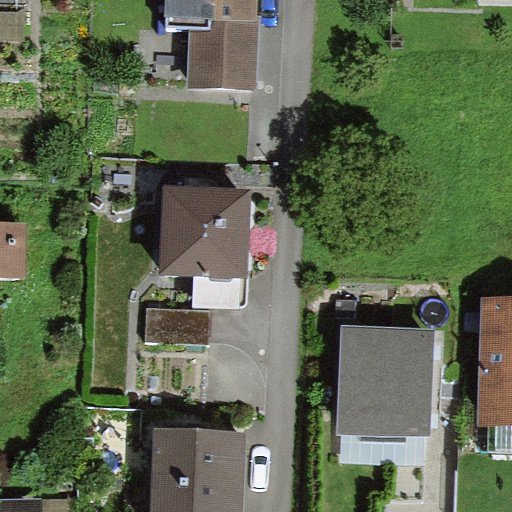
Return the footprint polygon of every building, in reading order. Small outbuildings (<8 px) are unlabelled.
[(168,0),(167,31),(190,32),(188,84),(251,86),(254,0),(168,0)] [(22,15),(0,14),(0,39),(22,40),(22,15)] [(160,189),(157,270),(248,273),(251,192),(160,189)] [(0,272),(20,273),(20,222),(0,222),(0,272)] [(511,302),(476,303),(477,423),(511,422),(511,302)] [(147,310),(146,343),(212,344),(213,311),(147,310)] [(432,329),(343,326),(339,430),(428,434),(432,329)] [(133,427),(107,427),(108,455),(133,455),(133,427)] [(153,427),(151,511),(242,511),(245,429),(153,427)]
